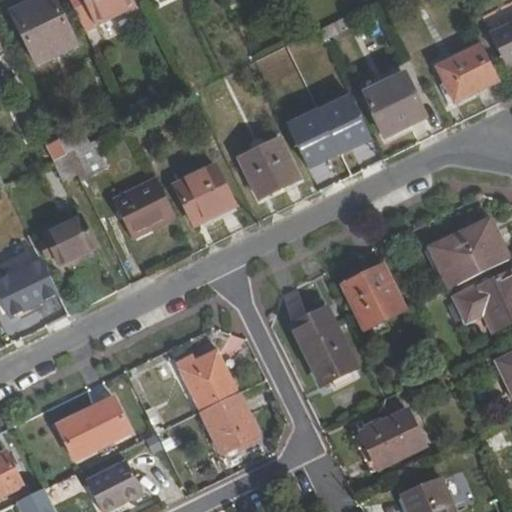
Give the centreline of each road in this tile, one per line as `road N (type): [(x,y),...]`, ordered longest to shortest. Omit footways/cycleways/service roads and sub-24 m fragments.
road 1 (residential): [(186,511),(315,448),(223,263)]
road 2 (residential): [(223,263),(441,153),(468,148),(511,160)]
road 3 (residential): [(0,371),(223,263)]
